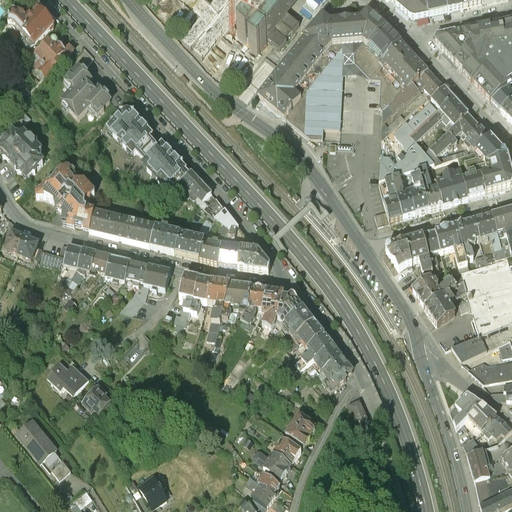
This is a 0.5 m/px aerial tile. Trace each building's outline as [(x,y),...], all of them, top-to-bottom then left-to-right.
[(183,0),(204,17),(185,41),(204,57),(227,28),(212,16),(217,10),(204,0),(183,0)] [(301,0),(272,31),(280,39),(315,1),(313,0),(301,0)] [(404,0),(385,0),(396,10),(404,0)] [(404,0),(396,10),(410,22),(415,23),(429,20),(424,1),(420,2),(415,0),(404,0)] [(424,0),(424,1),(429,20),(433,19),(443,17),(447,16),(443,0),(424,0)] [(443,0),(447,16),(462,13),(459,0),(443,0)] [(459,0),(462,13),(468,12),(481,9),(479,0),(459,0)] [(479,0),(481,9),(486,8),(486,7),(495,5),(508,2),(507,0),(479,0)] [(51,32),(53,29),(53,26),(51,23),(49,23),(38,11),(29,20),(27,18),(29,17),(26,14),(25,16),(24,15),(22,14),(21,13),(20,12),(18,11),(16,11),(14,10),(13,10),(11,10),(9,17),(8,17),(8,20),(9,21),(7,27),(10,27),(13,28),(24,41),(22,43),(29,51),(30,50),(33,53),(37,49),(34,46),(48,32),(51,32)] [(191,15),(200,22),(204,17),(195,10),(191,15)] [(361,23),(330,26),(322,20),(313,30),(300,46),(259,94),(260,95),(261,95),(262,98),(261,99),(261,98),(260,99),(310,141),(312,142),(313,131),(323,131),(340,132),(343,83),(343,79),(346,79),(346,78),(350,74),(355,78),(360,73),(370,84),(380,84),(378,110),(383,115),(428,75),(404,50),(401,46),(386,31),(367,16),(361,23)] [(436,39),(434,44),(464,75),(462,77),(471,87),(472,86),(490,105),(491,105),(508,92),(511,96),(511,22),(489,27),(476,30),(477,30),(460,34),(461,35),(455,36),(455,35),(454,35),(436,39)] [(58,44),(51,38),(30,58),(37,65),(35,67),(38,70),(36,73),(43,80),(62,61),(63,62),(73,52),(69,47),(65,51),(58,44)] [(73,62),(80,69),(81,71),(93,59),(85,49),(73,62)] [(81,71),(80,69),(73,76),(71,75),(64,81),(72,90),(61,100),(78,118),(88,107),(97,116),(104,109),(102,108),(110,101),(98,88),(94,91),(88,85),(92,82),(81,71)] [(428,75),(383,115),(382,127),(384,125),(403,108),(404,110),(423,92),(429,98),(433,94),(440,87),(428,75)] [(453,102),(440,87),(433,94),(429,98),(433,102),(431,104),(431,105),(440,114),(453,102)] [(491,105),(500,115),(511,106),(511,96),(508,92),(491,105)] [(468,118),(453,102),(440,114),(410,141),(415,147),(420,143),(435,130),(438,133),(447,125),(448,127),(450,125),(455,130),(468,118)] [(440,114),(431,105),(406,127),(395,137),(395,140),(407,154),(407,159),(404,162),(401,158),(397,161),(401,165),(398,167),(393,167),(389,162),(381,161),(379,185),(404,177),(431,169),(434,168),(421,153),(415,147),(410,141),(440,114)] [(511,106),(500,115),(511,127),(511,106)] [(129,145),(134,150),(133,151),(134,151),(135,150),(137,150),(144,158),(144,159),(142,160),(143,161),(144,160),(149,165),(147,167),(161,182),(168,181),(176,186),(182,180),(182,179),(191,171),(190,170),(188,173),(185,170),(186,168),(161,142),(157,146),(149,137),(152,134),(130,111),(126,111),(120,111),(120,113),(113,120),(110,120),(110,124),(109,125),(115,131),(113,133),(127,147),(129,145)] [(481,133),(468,118),(455,130),(429,153),(436,161),(449,150),(449,151),(450,149),(451,150),(457,145),(454,142),(461,136),(463,137),(461,138),(463,140),(465,139),(468,143),(469,144),(481,133)] [(398,121),(388,130),(384,125),(382,127),(382,141),(401,124),(398,121)] [(313,131),(312,142),(322,142),(323,131),(313,131)] [(17,137),(13,132),(5,140),(2,140),(2,143),(0,144),(0,148),(2,151),(2,158),(5,158),(8,160),(11,160),(14,164),(14,167),(17,169),(17,172),(24,172),(28,177),(32,173),(35,173),(35,170),(43,162),(38,158),(38,155),(41,151),(36,146),(36,143),(33,143),(32,142),(32,139),(29,139),(24,134),(20,137),(17,137)] [(481,133),(469,144),(468,143),(465,145),(466,146),(464,148),(467,151),(469,154),(471,152),(474,156),(490,142),(492,140),(481,133)] [(490,142),(474,156),(457,161),(460,173),(477,168),(478,167),(479,170),(507,162),(490,142)] [(425,149),(420,143),(415,147),(421,153),(425,149)] [(429,153),(425,149),(421,153),(434,168),(440,166),(436,161),(429,153)] [(457,161),(474,156),(471,152),(469,154),(467,151),(445,160),(440,166),(457,161)] [(511,189),(511,180),(507,162),(479,170),(478,167),(477,168),(486,199),(511,192),(511,189)] [(74,225),(75,223),(81,225),(82,225),(86,210),(87,209),(85,207),(87,206),(90,198),(94,193),(88,186),(82,185),(82,182),(75,183),(74,183),(74,184),(73,184),(73,180),(74,178),(70,174),(70,170),(68,169),(69,168),(68,168),(57,167),(56,170),(46,180),(43,180),(43,183),(39,187),(36,186),(36,194),(44,194),(49,197),(54,200),(55,200),(59,205),(57,207),(62,213),(62,218),(67,219),(67,222),(67,223),(73,224),(73,225),(74,225)] [(477,168),(460,173),(460,175),(468,204),(486,199),(477,168)] [(182,180),(176,186),(176,187),(176,186),(182,191),(188,196),(199,205),(202,201),(203,201),(211,193),(191,171),(191,172),(191,171),(182,179),(182,180)] [(437,191),(429,194),(428,191),(430,191),(430,190),(428,181),(425,172),(418,173),(419,178),(429,214),(443,210),(437,191)] [(460,175),(443,180),(444,184),(436,186),(437,191),(443,210),(443,211),(468,204),(460,175)] [(410,195),(406,196),(405,199),(402,199),(403,194),(400,184),(402,181),(402,178),(392,181),(403,222),(416,218),(410,195)] [(429,214),(419,178),(412,180),(415,192),(418,196),(415,197),(415,196),(412,194),(410,195),(416,218),(429,214)] [(403,222),(392,181),(385,183),(390,201),(392,204),(389,205),(388,203),(388,202),(383,204),(386,214),(389,225),(403,222)] [(211,193),(203,201),(207,205),(215,198),(211,193)] [(89,229),(94,211),(87,209),(86,210),(82,225),(83,228),(89,229)] [(89,229),(89,230),(150,247),(156,227),(128,220),(122,218),(94,210),(94,211),(89,229)] [(386,214),(374,217),(377,228),(389,225),(386,214)] [(511,214),(491,220),(498,245),(511,241),(511,214)] [(13,228),(15,224),(15,223),(9,218),(4,232),(9,234),(11,229),(12,229),(13,228)] [(491,220),(474,225),(479,244),(492,240),(491,245),(494,257),(501,255),(498,245),(491,220)] [(208,221),(202,232),(207,235),(213,224),(208,221)] [(474,225),(456,230),(466,265),(472,263),(473,262),(470,253),(467,249),(468,247),(473,248),(475,248),(475,245),(479,244),(474,225)] [(156,227),(150,247),(175,253),(180,234),(167,230),(168,227),(162,226),(161,229),(156,227)] [(217,234),(225,239),(229,231),(223,226),(219,230),(217,234)] [(221,245),(218,265),(237,269),(240,249),(231,247),(234,228),(231,226),(229,231),(225,239),(221,245)] [(17,252),(25,232),(20,230),(19,231),(13,228),(12,229),(11,229),(9,234),(4,246),(17,252)] [(466,265),(456,230),(435,235),(440,255),(441,257),(454,253),(457,255),(455,257),(458,272),(467,269),(466,265)] [(17,252),(31,258),(32,255),(36,244),(38,240),(35,238),(36,237),(25,232),(17,252)] [(180,234),(175,253),(198,259),(204,240),(192,237),(193,233),(187,232),(186,235),(180,234)] [(435,235),(426,238),(427,238),(422,239),(433,279),(439,275),(435,259),(432,257),(440,255),(435,235)] [(240,249),(258,253),(246,237),(242,240),(240,249)] [(422,239),(405,244),(411,265),(419,263),(425,284),(429,281),(433,279),(422,239)] [(204,240),(198,259),(198,260),(218,265),(221,245),(217,244),(217,242),(213,240),(212,243),(204,240)] [(511,241),(498,245),(501,255),(494,257),(493,257),(496,266),(507,263),(511,261),(511,241)] [(59,252),(64,254),(68,243),(62,242),(59,252)] [(77,267),(83,247),(68,243),(64,254),(62,262),(68,264),(67,267),(62,274),(63,274),(70,277),(77,267)] [(366,290),(369,288),(350,261),(336,243),(334,245),(348,264),(366,290)] [(36,257),(41,247),(36,244),(32,255),(36,257)] [(405,244),(396,246),(389,248),(386,253),(391,261),(398,273),(404,269),(406,268),(409,272),(412,269),(410,267),(411,267),(411,265),(405,244)] [(62,262),(64,254),(59,252),(41,247),(37,259),(59,265),(60,261),(62,262)] [(90,269),(95,251),(83,247),(77,267),(70,277),(74,280),(76,281),(82,273),(82,271),(84,272),(85,268),(90,269)] [(270,268),(258,253),(240,249),(237,269),(268,275),(270,268)] [(105,272),(110,255),(95,251),(90,269),(89,272),(95,273),(96,269),(105,272)] [(124,280),(125,276),(130,260),(110,255),(105,272),(105,274),(124,280)] [(493,257),(475,262),(477,271),(496,266),(493,257)] [(143,281),(148,265),(130,260),(125,276),(134,279),(133,282),(138,284),(139,280),(143,281)] [(468,274),(460,276),(461,278),(466,295),(471,312),(472,315),(476,313),(478,320),(474,321),(480,341),(497,334),(497,333),(511,327),(511,279),(510,274),(507,263),(496,266),(477,271),(468,274)] [(170,271),(148,265),(143,281),(143,284),(149,285),(153,286),(152,289),(156,290),(157,287),(165,289),(170,271)] [(190,311),(198,279),(184,275),(178,295),(187,298),(186,302),(185,302),(181,315),(188,317),(190,311)] [(461,278),(452,284),(456,290),(463,286),(461,278)] [(209,304),(214,282),(198,279),(190,311),(197,313),(200,301),(209,304)] [(425,284),(412,293),(424,311),(456,290),(452,284),(441,291),(439,295),(437,293),(438,288),(435,284),(432,286),(429,281),(425,284)] [(230,285),(214,282),(209,304),(217,306),(215,311),(214,310),(207,339),(215,341),(221,318),(230,285)] [(149,285),(143,284),(143,283),(118,308),(132,312),(134,306),(137,307),(138,302),(141,303),(142,297),(145,298),(149,285)] [(247,310),(251,289),(230,285),(221,318),(223,319),(223,318),(228,320),(230,313),(229,312),(228,312),(229,307),(233,308),(233,310),(239,312),(239,309),(247,310)] [(424,311),(436,330),(454,318),(447,307),(466,295),(463,286),(456,290),(424,311)] [(262,312),(266,292),(251,289),(247,310),(239,324),(247,329),(247,328),(251,330),(250,330),(251,331),(251,330),(254,325),(250,323),(257,311),(262,312)] [(273,316),(279,294),(266,292),(262,312),(262,316),(266,316),(273,316)] [(284,324),(303,310),(292,297),(279,294),(273,316),(266,316),(262,324),(262,325),(265,327),(271,331),(275,323),(276,319),(281,323),(282,322),(284,324)] [(468,302),(458,306),(461,316),(471,312),(468,302)] [(293,340),(314,324),(303,310),(284,324),(290,333),(289,334),(293,340)] [(185,325),(188,317),(181,315),(176,314),(174,321),(185,325)] [(308,349),(323,337),(314,324),(293,340),(288,344),(292,350),(299,345),(297,344),(301,341),(307,350),(308,349)] [(268,336),(271,331),(265,327),(262,332),(268,336)] [(480,341),(451,352),(461,368),(499,350),(509,346),(511,353),(511,352),(511,327),(497,333),(497,334),(480,341)] [(316,361),(332,348),(323,337),(308,349),(314,355),(312,357),(309,356),(302,361),(295,366),(301,373),(316,361)] [(502,362),(511,360),(511,352),(511,353),(509,346),(499,350),(502,362)] [(322,374),(341,359),(332,348),(316,361),(319,365),(317,367),(322,374)] [(352,374),(341,359),(322,374),(321,374),(326,381),(323,384),(331,395),(346,383),(344,380),(352,374)] [(87,379),(72,364),(67,369),(59,362),(46,375),(60,388),(63,385),(73,394),(87,379)] [(511,366),(489,370),(483,367),(468,373),(468,374),(483,388),(511,382),(511,366)] [(97,384),(82,400),(90,408),(92,406),(98,412),(109,400),(103,394),(105,392),(97,384)] [(506,404),(506,396),(503,396),(489,396),(499,404),(506,404)] [(463,403),(449,416),(454,426),(456,433),(464,425),(468,421),(481,407),(479,406),(467,398),(463,403)] [(371,427),(359,402),(349,407),(360,432),(371,427)] [(496,420),(481,407),(468,421),(464,425),(477,439),(482,435),(496,420)] [(311,425),(299,416),(285,436),(304,449),(310,440),(309,440),(315,432),(309,428),(311,425)] [(496,420),(482,435),(484,437),(488,441),(492,438),(497,443),(502,438),(502,436),(508,430),(503,425),(496,420)] [(56,452),(32,423),(16,436),(40,465),(56,452)] [(138,425),(129,436),(144,449),(154,438),(142,427),(138,425)] [(504,441),(511,434),(508,430),(502,436),(502,438),(504,441)] [(500,446),(497,448),(498,448),(496,449),(499,456),(508,452),(511,449),(511,434),(504,441),(500,446)] [(482,435),(477,439),(474,442),(475,444),(484,437),(482,435)] [(301,454),(284,440),(273,454),(291,467),(301,454)] [(227,441),(224,445),(230,451),(233,446),(227,441)] [(472,443),(463,451),(467,459),(479,455),(472,443)] [(496,449),(482,454),(484,462),(499,456),(496,449)] [(291,467),(273,454),(270,459),(260,452),(257,452),(253,456),(254,459),(264,467),(263,468),(281,481),(291,467)] [(484,462),(482,454),(479,455),(467,459),(474,485),(486,482),(489,481),(495,481),(494,476),(493,473),(487,475),(486,470),(484,462)] [(511,457),(501,464),(510,480),(511,478),(511,457)] [(62,463),(52,471),(60,481),(70,472),(62,463)] [(166,484),(159,473),(142,484),(140,481),(137,483),(138,486),(154,510),(157,508),(155,505),(166,498),(160,487),(166,484)] [(280,486),(264,475),(261,479),(259,477),(256,481),(275,495),(275,496),(278,492),(277,490),(280,486)] [(267,507),(275,495),(256,481),(250,477),(245,483),(251,488),(253,485),(258,489),(252,496),(267,507)] [(486,482),(474,485),(475,488),(477,497),(480,511),(491,505),(489,497),(486,482)] [(511,486),(489,497),(491,505),(511,495),(511,486)] [(511,495),(491,505),(480,511),(504,511),(511,508),(511,495)] [(242,505),(245,509),(248,507),(251,511),(252,511),(256,509),(249,499),(242,505)] [(276,499),(272,505),(281,511),(286,506),(276,499)]
